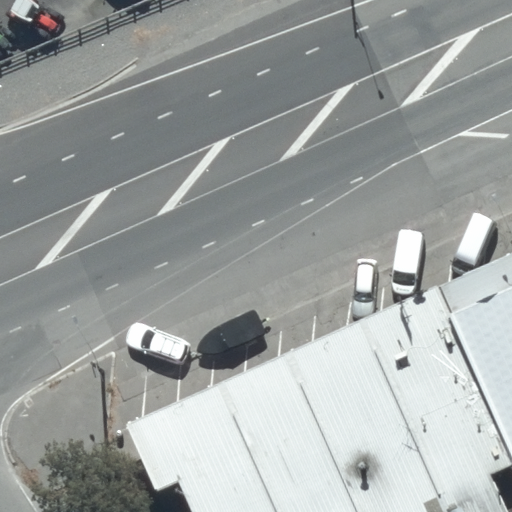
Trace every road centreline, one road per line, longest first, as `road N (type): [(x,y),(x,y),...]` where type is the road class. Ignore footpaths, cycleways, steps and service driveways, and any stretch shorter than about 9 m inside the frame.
road 1 (trunk): [(511,85),(0,310)]
road 2 (trunk): [(0,192),(457,0)]
